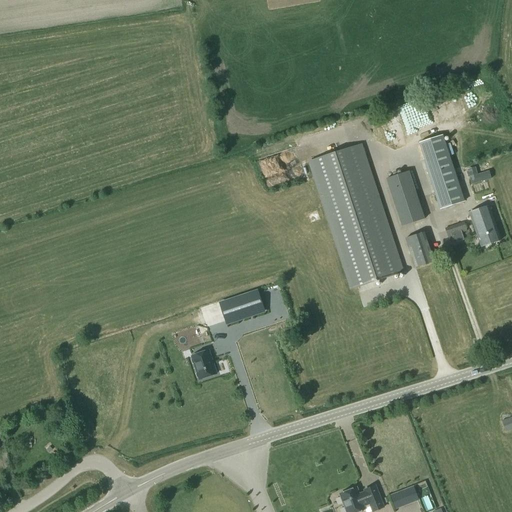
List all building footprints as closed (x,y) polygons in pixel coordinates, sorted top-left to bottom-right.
[(383,114),(384,121),(394,119),(393,112),(383,114)] [(362,145),(310,162),(353,292),(357,290),(405,274),(362,145)] [(445,147),(423,155),(441,210),(463,202),(445,147)] [(480,163),(465,168),(467,174),(482,169),(480,163)] [(414,189),(408,173),(385,180),(391,197),(414,189)] [(488,206),(468,214),(480,248),(500,241),(488,206)] [(464,222),(445,229),(448,238),(467,232),(464,222)] [(424,233),(405,239),(415,269),(433,263),(424,233)] [(246,295),(276,292),(275,283),(245,287),(246,295)] [(257,314),(251,297),(209,311),(215,328),(257,314)] [(385,322),(387,333),(401,330),(399,320),(385,322)] [(226,375),(218,353),(201,359),(209,382),(226,375)] [(356,488),(340,495),(346,511),(359,511),(365,510),(364,507),(369,505),(372,511),(373,511),(384,508),(375,487),(364,491),(365,492),(359,495),(356,488)] [(391,510),(416,501),(410,487),(386,496),(391,510)]
